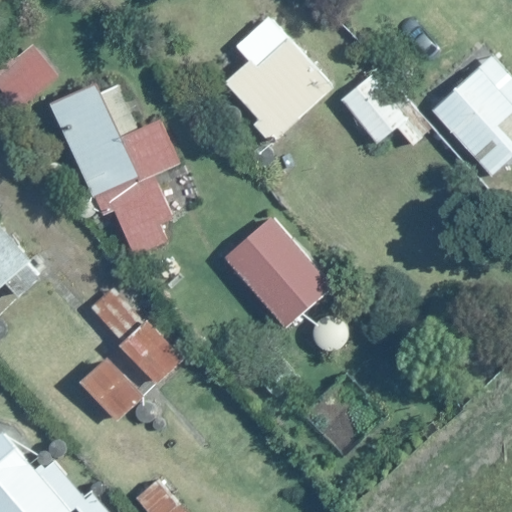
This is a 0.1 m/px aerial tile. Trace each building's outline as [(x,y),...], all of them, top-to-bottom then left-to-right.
[(337,79),(270,7),(235,40),(246,53),(222,76),(255,111),(248,117),(270,141),(337,79)] [(5,29),(0,34),(0,82),(19,102),(62,61),(33,32),(20,45),(5,29)] [(511,67),(495,48),(432,105),(492,172),(511,153),(511,67)] [(373,65),(339,94),(378,139),(396,123),(411,140),(432,121),(402,86),(396,91),(373,65)] [(95,78),(50,97),(87,184),(70,204),(96,225),(111,207),(131,251),(174,232),(167,218),(183,211),(178,200),(171,203),(157,171),(183,159),(161,109),(138,119),(120,76),(99,86),(95,78)] [(335,280),(272,207),(221,251),(284,324),(335,280)] [(0,217),(0,284),(6,279),(19,293),(46,269),(0,217)] [(186,353),(114,277),(88,302),(121,337),(78,377),(117,418),(186,353)] [(0,511),(62,511),(74,502),(82,511),(117,511),(59,443),(34,464),(1,426),(0,426),(0,511)] [(204,511),(162,466),(135,491),(154,511),(204,511)]
